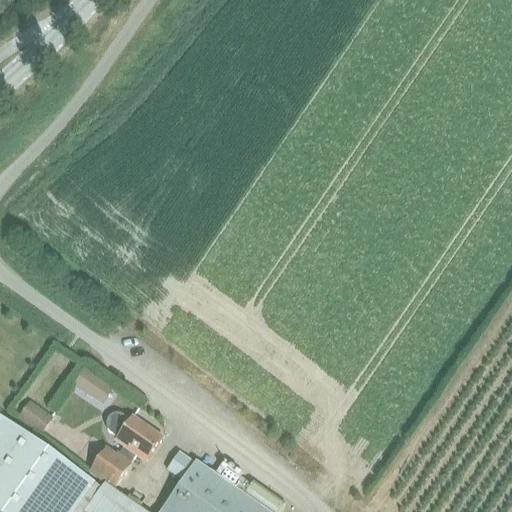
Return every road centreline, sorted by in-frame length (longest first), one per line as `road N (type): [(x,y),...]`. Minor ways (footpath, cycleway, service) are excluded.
road 1 (unclassified): [(317,511),(0,269)]
road 2 (unclassified): [(0,189),(85,92),(150,0)]
